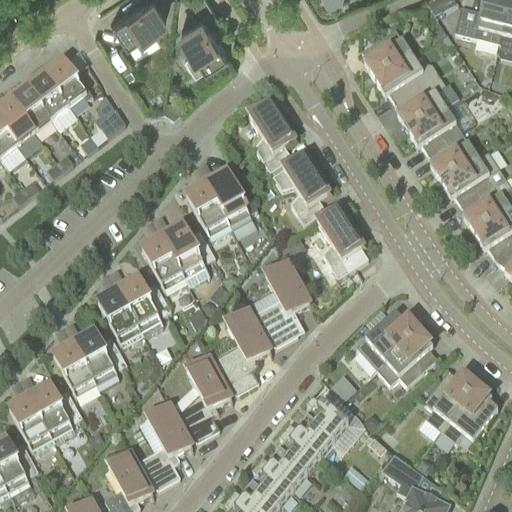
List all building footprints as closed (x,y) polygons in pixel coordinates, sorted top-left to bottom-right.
[(152,1),(153,0),(146,0),(148,3),(109,28),(110,29),(114,26),(127,46),(165,22),(152,1)] [(204,23),(215,17),(204,0),(192,0),(190,2),(202,20),(181,34),(192,52),(184,62),(195,78),(225,59),(229,64),(230,63),(204,23)] [(447,17),(459,12),(452,0),(445,0),(428,8),(436,26),(448,20),(447,17)] [(499,51),(511,3),(500,0),(499,6),(486,2),(481,20),(460,14),(454,40),(499,51)] [(511,2),(511,3),(499,51),(511,54),(511,2)] [(375,87),(412,64),(395,37),(361,59),(367,69),(363,71),(368,79),(369,78),(375,87)] [(426,72),(420,76),(412,64),(375,87),(381,97),(380,97),(384,104),(388,102),(394,111),(438,83),(432,72),(426,72)] [(79,83),(75,87),(63,71),(45,84),(68,114),(88,99),(91,105),(92,104),(79,83)] [(435,100),(445,93),(438,83),(394,111),(400,121),(396,123),(401,130),(402,129),(408,139),(445,115),(435,100)] [(51,127),(68,114),(45,84),(28,97),(51,127)] [(34,140),(51,127),(28,97),(11,110),(34,140)] [(270,112),(275,109),(274,108),(248,124),(262,145),(253,155),(269,180),(291,166),(284,155),(299,146),(298,145),(293,148),(270,112)] [(0,132),(17,154),(34,140),(11,110),(0,118),(0,132)] [(427,163),(461,141),(445,115),(408,139),(414,148),(413,149),(417,156),(421,153),(427,163)] [(106,145),(125,131),(115,117),(96,132),(99,137),(106,145)] [(0,166),(17,154),(0,132),(0,166)] [(97,153),(106,145),(99,137),(90,144),(97,153)] [(488,159),(478,166),(461,141),(427,163),(433,172),(429,174),(434,182),(435,181),(441,190),(488,160),(488,159)] [(87,160),(97,153),(90,144),(80,151),(87,160)] [(494,192),(505,186),(488,160),(441,190),(447,200),(446,200),(450,207),(454,205),(460,214),(494,192)] [(304,165),(309,162),(308,161),(272,185),(281,198),(293,194),(298,202),(290,212),(303,233),(328,217),(321,207),(333,199),(332,198),(327,201),(304,165)] [(73,171),(72,171),(66,163),(56,170),(63,179),(73,171)] [(53,186),(63,179),(56,170),(46,178),(53,186)] [(232,191),(230,187),(227,182),(206,193),(231,237),(251,226),(250,224),(258,220),(239,186),(232,191)] [(511,218),(511,217),(511,197),(505,186),(494,192),(460,214),(466,223),(462,226),(467,233),(468,232),(474,242),(511,218)] [(38,197),(32,189),(22,196),(28,205),(38,197)] [(211,248),(231,237),(206,193),(186,205),(208,245),(209,245),(211,248)] [(18,213),(28,205),(22,196),(12,204),(18,213)] [(342,214),(317,232),(330,251),(322,261),(338,286),(368,267),(361,256),(367,252),(366,251),(361,254),(338,218),(343,215),(342,214)] [(511,217),(511,218),(474,242),(480,251),(479,252),(483,259),(487,256),(495,269),(511,253),(511,217)] [(199,256),(207,251),(199,237),(191,242),(199,256)] [(171,242),(162,247),(186,291),(188,295),(209,284),(207,280),(205,276),(195,258),(185,240),(184,241),(178,242),(176,239),(171,242)] [(166,302),(186,291),(162,247),(142,258),(164,299),(164,298),(166,302)] [(207,270),(215,265),(207,251),(199,256),(207,270)] [(288,253),(281,257),(288,268),(295,263),(288,253)] [(511,286),(511,253),(495,269),(506,278),(503,281),(510,287),(511,286)] [(310,316),(311,315),(287,271),(264,284),(278,308),(255,321),(275,355),(297,343),(291,332),(297,326),(293,319),(308,311),(310,316)] [(231,281),(222,287),(229,300),(238,289),(236,284),(231,281)] [(161,329),(141,294),(138,288),(118,300),(142,344),(162,333),(160,329),(161,329)] [(154,309),(163,305),(155,291),(147,295),(154,309)] [(122,355),(142,344),(118,300),(97,311),(120,352),(122,355)] [(162,324),(170,319),(163,305),(154,309),(162,324)] [(206,309),(201,312),(207,321),(216,316),(212,310),(206,309)] [(271,364),(272,363),(248,319),(225,331),(238,353),(215,366),(235,403),(258,390),(252,379),(258,373),(254,367),(268,359),(271,364)] [(406,325),(403,329),(395,320),(356,355),(376,378),(418,341),(411,333),(412,332),(406,325)] [(427,348),(426,349),(418,341),(376,378),(389,393),(398,385),(406,393),(436,366),(429,358),(432,355),(427,348)] [(117,383),(97,347),(94,342),(74,353),(98,398),(118,386),(116,383),(117,383)] [(110,363),(118,358),(111,344),(103,349),(110,363)] [(78,409),(98,398),(74,353),(53,365),(75,405),(76,405),(78,409)] [(118,377),(126,372),(118,358),(110,363),(118,377)] [(232,411),(233,411),(209,366),(186,378),(198,402),(179,420),(196,451),(219,438),(213,427),(218,421),(215,414),(229,407),(232,411)] [(461,382),(458,385),(449,378),(423,410),(432,417),(425,426),(440,439),(475,395),(466,388),(467,387),(461,382)] [(342,382),(328,395),(341,409),(355,397),(342,382)] [(72,436),(52,400),(50,395),(44,399),(29,407),(54,451),(74,440),(72,436)] [(485,401),(484,402),(475,395),(440,439),(455,451),(463,442),(472,449),(497,417),(488,410),(491,406),(485,401)] [(66,416),(74,412),(66,398),(58,402),(66,416)] [(320,467),(348,433),(312,404),(306,411),(316,419),(299,439),(289,431),(284,437),(320,467)] [(34,462),(54,451),(29,407),(15,415),(9,418),(31,459),(32,459),(34,462)] [(74,430),(82,426),(74,412),(66,416),(74,430)] [(192,458),(193,458),(168,414),(146,426),(162,455),(140,468),(157,498),(179,486),(173,474),(179,468),(175,462),(189,454),(192,458)] [(293,501),(320,467),(284,437),(279,444),(288,452),(272,472),(262,464),(256,471),(293,501)] [(98,440),(88,445),(93,455),(103,450),(98,440)] [(371,445),(365,452),(376,463),(383,456),(371,445)] [(28,489),(8,454),(6,449),(0,451),(0,487),(9,504),(30,493),(28,490),(28,489)] [(22,470),(30,465),(22,451),(14,456),(22,470)] [(111,504),(104,508),(105,511),(137,511),(136,510),(150,502),(153,506),(154,506),(144,488),(130,461),(107,474),(121,499),(111,504)] [(416,496),(422,483),(393,462),(380,478),(400,492),(396,500),(409,506),(406,511),(439,511),(435,510),(436,508),(426,503),(425,505),(422,504),(424,499),(416,496)] [(29,484),(38,479),(30,465),(22,470),(29,484)] [(238,511),(283,511),(293,501),(256,471),(251,477),(261,485),(244,506),(234,498),(229,504),(238,511)] [(351,472),(344,481),(362,496),(370,487),(351,472)] [(0,509),(9,504),(0,487),(0,509)] [(350,493),(342,503),(351,510),(359,500),(350,493)]
